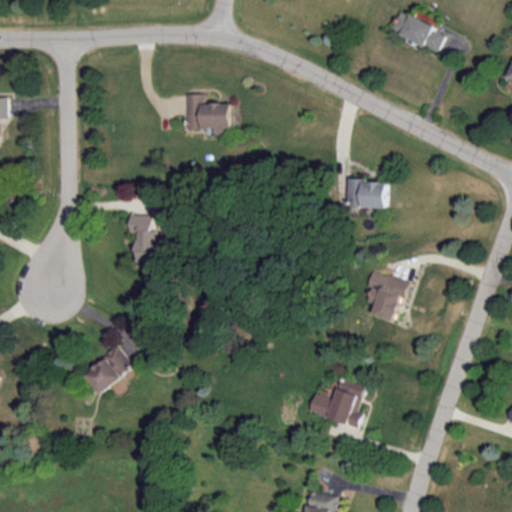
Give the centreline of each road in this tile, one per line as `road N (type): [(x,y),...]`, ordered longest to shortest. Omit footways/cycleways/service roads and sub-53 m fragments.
road 1 (residential): [(511,170),(220,35),(0,37)]
road 2 (residential): [(511,219),(412,511)]
road 3 (residential): [(67,38),(70,220),(54,294)]
